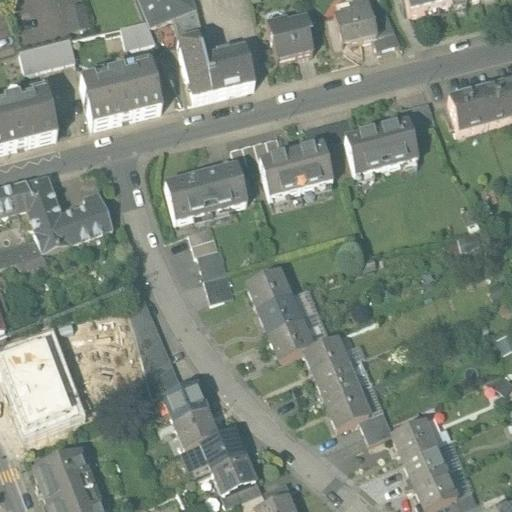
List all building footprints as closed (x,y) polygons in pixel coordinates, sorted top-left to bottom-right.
[(137,0),(142,12),(176,0),(137,0)] [(191,0),(176,0),(142,12),(146,24),(148,29),(169,22),(178,49),(196,43),(194,37),(203,34),(191,0)] [(402,0),(403,4),(407,21),(485,3),(498,0),(402,0)] [(85,5),(68,9),(74,32),(91,28),(85,5)] [(368,14),(333,23),(340,53),(371,45),(375,44),(370,20),(368,14)] [(385,17),(370,20),(375,44),(371,45),(376,55),(399,50),(385,17)] [(303,23),(266,31),(274,70),(312,62),(303,23)] [(146,24),(120,31),(125,52),(155,46),(148,29),(146,24)] [(68,42),(14,55),(20,78),(73,65),(68,42)] [(198,105),(215,101),(205,64),(196,43),(178,49),(198,105)] [(247,54),(205,64),(215,101),(258,90),(247,54)] [(151,68),(80,84),(90,131),(162,115),(151,68)] [(511,126),(511,88),(478,98),(487,134),(511,126)] [(45,93),(0,104),(0,154),(57,140),(45,93)] [(487,134),(478,98),(447,107),(456,141),(487,134)] [(410,121),(338,142),(352,191),(424,171),(410,121)] [(319,151),(257,169),(269,210),(331,192),(319,151)] [(233,170),(163,192),(177,237),(247,215),(233,170)] [(0,223),(27,216),(28,220),(24,222),(27,233),(31,232),(40,261),(70,251),(112,236),(98,197),(82,203),(85,212),(59,221),(46,183),(0,196),(0,223)] [(219,231),(194,236),(209,307),(235,302),(219,231)] [(253,319),(292,301),(281,276),(241,294),(253,319)] [(264,345),(304,327),(292,301),(253,319),(264,345)] [(167,399),(130,306),(110,314),(146,408),(167,399)] [(264,345),(277,372),(299,361),(316,353),(304,327),(264,345)] [(337,345),(299,361),(310,387),(348,370),(337,345)] [(360,398),(348,370),(310,387),(322,414),(360,398)] [(11,436),(19,455),(101,417),(85,382),(1,409),(9,437),(11,436)] [(158,436),(193,421),(181,393),(167,399),(146,408),(158,436)] [(371,424),(360,398),(322,414),(333,441),(371,424)] [(187,457),(205,449),(193,421),(158,436),(170,464),(187,457)] [(424,429),(389,444),(400,469),(435,454),(424,429)] [(187,457),(200,489),(237,473),(223,441),(205,449),(187,457)] [(435,454),(400,469),(411,494),(446,478),(435,454)] [(99,511),(78,458),(34,475),(48,511),(99,511)] [(200,489),(209,511),(250,511),(253,511),(237,473),(200,489)] [(446,478),(411,494),(419,511),(436,511),(457,503),(446,478)]
